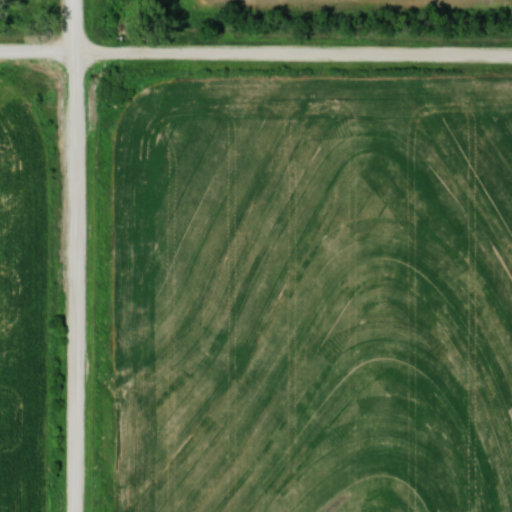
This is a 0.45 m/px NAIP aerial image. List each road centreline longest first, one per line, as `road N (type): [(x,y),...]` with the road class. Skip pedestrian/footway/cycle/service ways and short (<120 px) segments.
road 1 (residential): [(0,54),(511,57)]
road 2 (residential): [(79,0),(78,511)]
